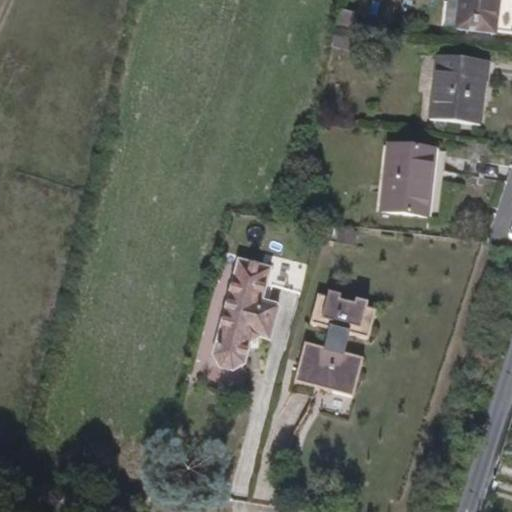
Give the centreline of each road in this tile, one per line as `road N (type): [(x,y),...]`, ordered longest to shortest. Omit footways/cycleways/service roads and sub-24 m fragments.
road 1 (unknown): [(278,307),(234,511)]
road 2 (residential): [(511,361),(464,511)]
